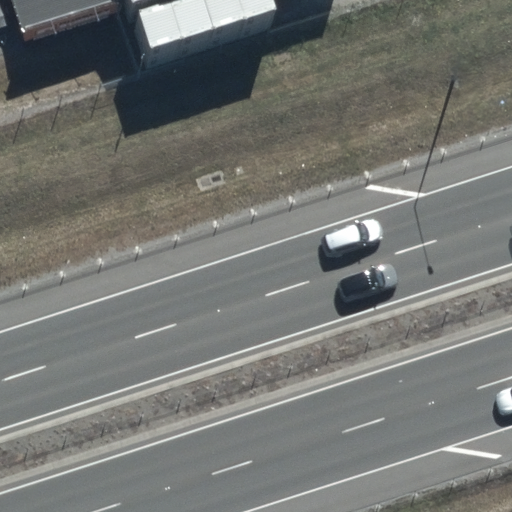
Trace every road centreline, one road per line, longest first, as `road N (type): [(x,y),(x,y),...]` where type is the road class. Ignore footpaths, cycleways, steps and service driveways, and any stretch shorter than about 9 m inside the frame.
road 1 (trunk): [(0,382),(511,217)]
road 2 (trunk): [(511,386),(118,511)]
